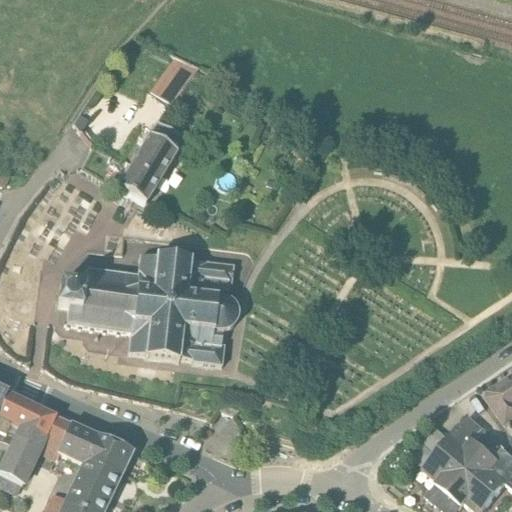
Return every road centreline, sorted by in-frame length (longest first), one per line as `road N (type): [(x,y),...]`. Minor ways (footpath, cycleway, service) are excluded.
road 1 (residential): [(226,479),(6,378)]
road 2 (unclassified): [(337,491),(368,452),(511,353)]
